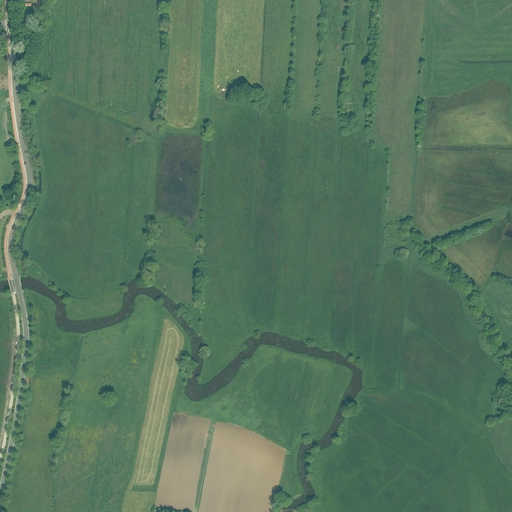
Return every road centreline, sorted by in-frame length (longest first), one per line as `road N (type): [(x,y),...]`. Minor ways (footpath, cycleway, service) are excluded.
road 1 (tertiary): [(0,496),(25,341),(13,270)]
road 2 (tertiary): [(19,216),(29,174),(10,0)]
